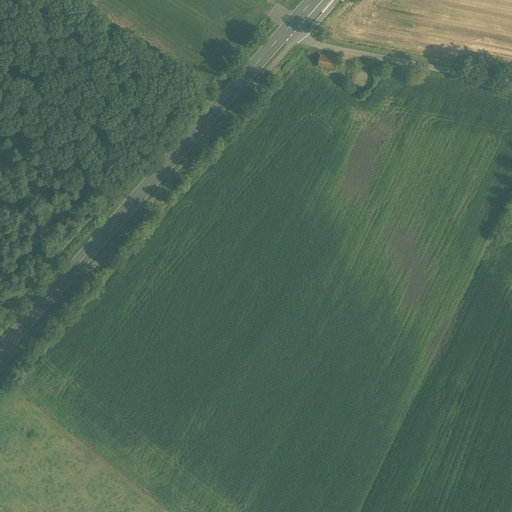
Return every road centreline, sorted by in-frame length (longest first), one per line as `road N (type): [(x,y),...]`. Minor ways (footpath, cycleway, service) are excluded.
road 1 (secondary): [(0,352),(313,0)]
road 2 (track): [(286,31),(345,51),(511,82)]
